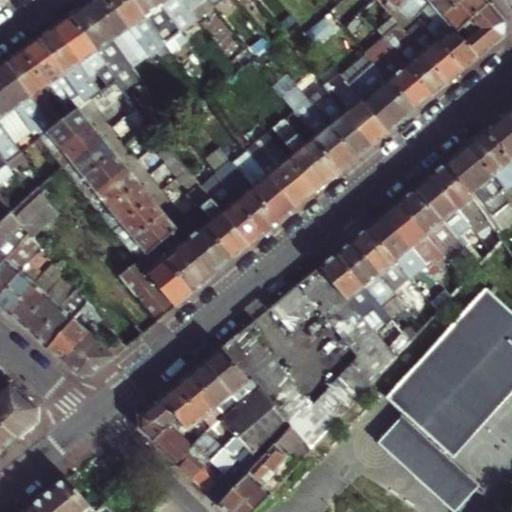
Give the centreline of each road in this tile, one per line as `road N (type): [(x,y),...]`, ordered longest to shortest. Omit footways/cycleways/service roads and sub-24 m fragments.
road 1 (residential): [(511,71),(95,416)]
road 2 (residential): [(95,416),(195,511)]
road 3 (residential): [(95,416),(0,494)]
road 4 (residential): [(95,416),(0,340)]
